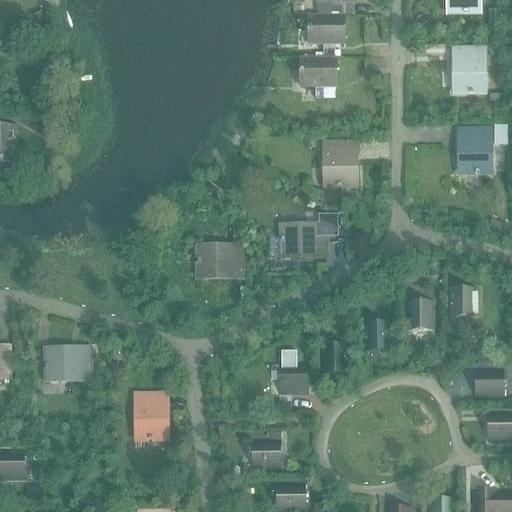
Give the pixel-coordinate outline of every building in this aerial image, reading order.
[(447,0),(447,15),(480,14),(479,0),(447,0)] [(309,44),(343,44),(344,17),(309,17),(309,44)] [(19,44),(3,43),(2,51),(19,52),(19,44)] [(57,50),(57,44),(47,43),(35,44),(35,55),(47,55),(47,50),(57,50)] [(503,48),(492,48),(492,45),(474,45),(474,50),(453,50),(453,94),(485,94),(485,55),(490,55),(490,59),(503,59),(503,48)] [(316,101),(336,101),(336,59),(301,59),(301,87),(317,87),(316,101)] [(63,120),(44,121),(44,138),(63,138),(63,120)] [(509,146),(508,126),(495,126),(495,146),(509,146)] [(0,130),(0,160),(16,160),(16,130),(0,130)] [(458,131),(458,175),(491,175),(490,130),(458,131)] [(324,144),(324,188),(356,188),(356,144),(324,144)] [(367,151),(368,178),(383,178),(383,150),(367,151)] [(503,235),(506,226),(491,221),(488,231),(503,235)] [(281,226),(281,258),(327,257),(326,226),(281,226)] [(197,248),(198,279),(241,279),(241,247),(197,248)] [(448,291),(449,317),(478,317),(477,291),(448,291)] [(406,303),(406,329),(435,329),(435,303),(406,303)] [(362,324),(362,351),(392,350),(391,324),(362,324)] [(320,347),(320,373),(349,373),(349,347),(320,347)] [(0,348),(0,380),(9,380),(8,348),(0,348)] [(45,351),(46,383),(90,382),(89,350),(45,351)] [(305,364),(298,364),(298,353),(282,354),(283,365),(279,365),(280,394),(306,393),(305,364)] [(476,370),(476,399),(502,399),(502,369),(476,370)] [(135,397),(135,441),(167,440),(167,396),(135,397)] [(278,403),(278,416),(290,416),(290,403),(278,403)] [(511,412),(489,413),(489,442),(511,441),(511,412)] [(253,441),(253,470),(280,470),(279,441),(253,441)] [(0,452),(0,481),(24,481),(24,452),(0,452)] [(277,484),(277,511),(303,511),(303,484),(277,484)] [(43,488),(27,488),(28,502),(44,501),(43,488)] [(470,492),(470,511),(499,511),(499,492),(470,492)] [(427,501),(427,511),(456,511),(456,500),(427,501)] [(327,511),(327,503),(314,504),(314,511),(327,511)]
